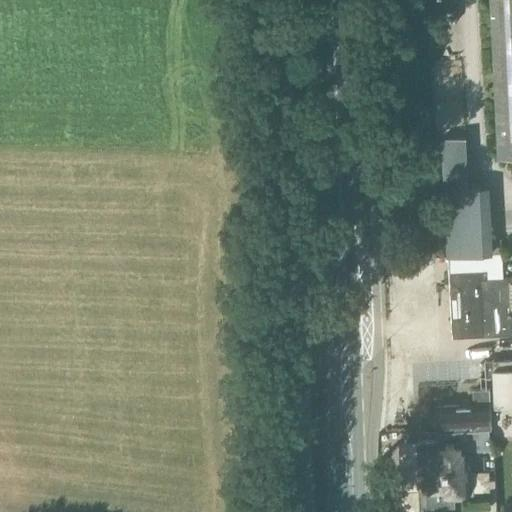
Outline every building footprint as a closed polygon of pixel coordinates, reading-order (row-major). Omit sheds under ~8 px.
[(511,0),(491,0),(493,41),(500,157),(511,156),(511,0)] [(491,221),(447,223),(449,254),(484,252),(502,251),(501,238),(492,238),(491,221)] [(449,254),(450,271),(453,336),(511,333),(511,275),(504,276),(502,252),(495,252),(484,252),(449,254)] [(511,403),(511,358),(486,360),(486,376),(494,376),(494,386),(495,404),(511,403)] [(437,429),(437,430),(458,429),(458,439),(465,439),(465,448),(478,448),(478,449),(491,448),(489,428),(492,428),(490,388),(474,389),(475,404),(450,405),(450,403),(447,403),(447,406),(436,406),(437,429)] [(426,441),(417,441),(418,464),(420,511),(433,511),(454,511),(453,493),(459,493),(462,491),(473,490),(472,469),(466,469),(465,448),(465,439),(458,439),(458,429),(438,430),(438,441),(426,441)]
